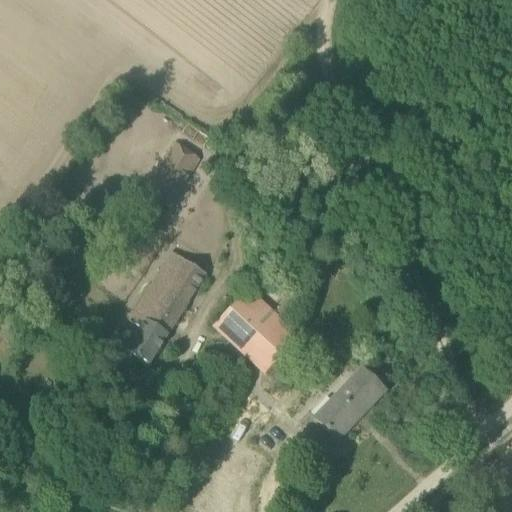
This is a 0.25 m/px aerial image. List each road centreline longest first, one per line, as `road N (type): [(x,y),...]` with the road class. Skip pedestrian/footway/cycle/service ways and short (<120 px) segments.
road 1 (track): [(481,436),(332,93),(323,62),(329,0)]
road 2 (track): [(0,459),(147,511)]
road 3 (unclassified): [(398,511),(511,407)]
